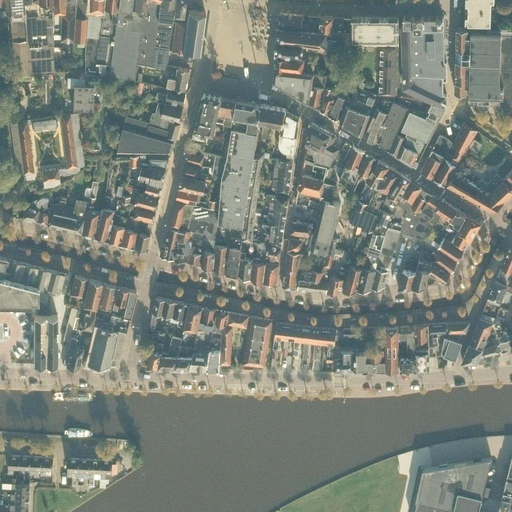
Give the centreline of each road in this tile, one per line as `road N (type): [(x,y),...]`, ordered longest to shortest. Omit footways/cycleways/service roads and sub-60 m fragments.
road 1 (residential): [(473,311),(334,322),(145,286)]
road 2 (tertiary): [(453,375),(129,377)]
road 3 (residential): [(278,291),(325,297),(448,288),(492,220)]
road 4 (residential): [(452,0),(452,7),(245,0)]
road 5 (residential): [(153,259),(199,79)]
road 6 (residential): [(153,259),(9,217)]
road 7 (residential): [(145,286),(0,248)]
road 8 (tertiary): [(129,377),(0,372)]
road 9 (residential): [(153,259),(278,291)]
